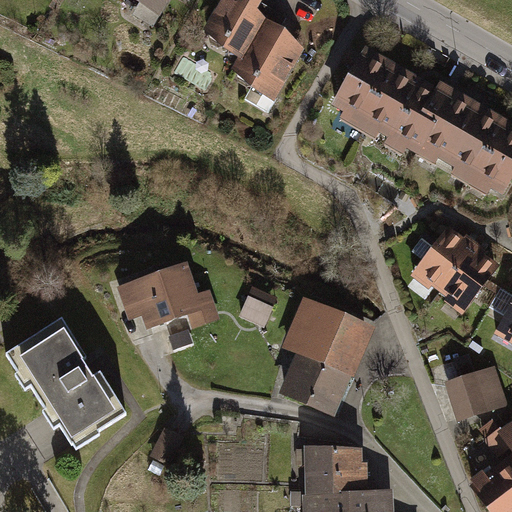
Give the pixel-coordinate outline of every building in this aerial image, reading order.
[(188,0),(150,0),(147,5),(175,23),(188,0)] [(243,62),(269,20),(276,7),(263,0),(222,0),(200,37),(243,62)] [(269,20),(243,62),(232,81),(274,106),(310,45),(269,20)] [(437,95),(365,55),(330,117),(417,166),(421,158),(503,204),(511,188),(511,126),(441,87),(437,95)] [(474,249),(450,231),(418,274),(442,292),(474,249)] [(497,266),(474,249),(442,292),(466,309),(497,266)] [(185,266),(115,291),(127,326),(142,321),(147,335),(190,321),(193,331),(220,322),(209,292),(196,296),(185,266)] [(273,299),(251,290),(239,322),(262,330),(273,299)] [(374,328),(303,299),(282,351),(298,357),(281,396),(336,419),(374,328)] [(511,309),(497,335),(511,343),(511,309)] [(94,381),(60,326),(11,356),(72,455),(126,422),(99,378),(94,381)] [(464,379),(479,372),(470,353),(455,360),(464,379)] [(508,407),(495,370),(445,387),(457,423),(508,407)] [(472,483),(493,511),(511,511),(511,425),(489,442),(503,461),(472,483)] [(167,469),(182,440),(163,430),(149,459),(167,469)] [(351,452),(310,450),(311,496),(365,495),(363,465),(352,465),(351,452)] [(312,511),(388,511),(388,495),(365,495),(311,496),(312,511)]
